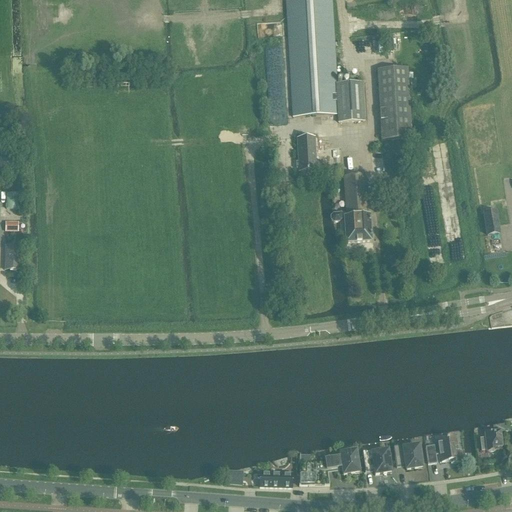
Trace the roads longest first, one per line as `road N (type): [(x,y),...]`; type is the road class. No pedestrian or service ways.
road 1 (tertiary): [(0,485),(329,508),(511,493)]
road 2 (tertiary): [(506,299),(230,337),(0,337)]
road 3 (unknown): [(283,111),(267,118),(252,152),(271,333)]
